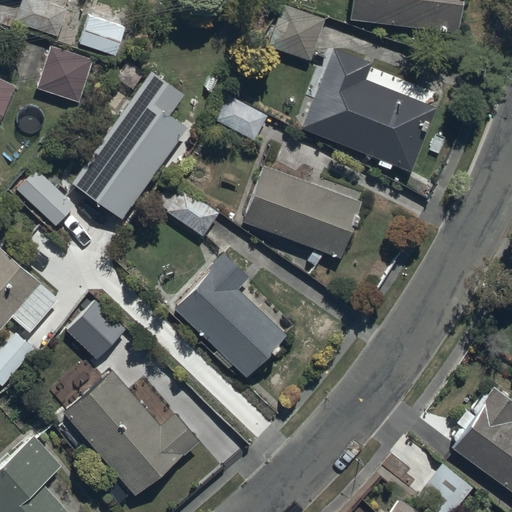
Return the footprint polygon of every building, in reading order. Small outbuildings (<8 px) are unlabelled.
[(42,0),(18,0),(12,18),(57,35),(56,38),(70,43),(75,31),(61,26),(67,9),(42,0)] [(349,0),(347,18),(457,32),(461,0),(349,0)] [(308,60),(325,18),(283,1),(266,42),(308,60)] [(85,15),(77,41),(114,53),(122,27),(85,15)] [(49,45),(36,85),(78,100),(92,60),(49,45)] [(332,46),(301,126),(380,158),(378,163),(389,168),(391,164),(409,171),(425,132),(422,130),(425,122),(428,124),(435,106),(364,78),(371,62),(332,46)] [(184,93),(149,69),(71,181),(122,217),(185,127),(168,115),(184,93)] [(0,101),(12,77),(0,70),(0,101)] [(223,95),(211,118),(253,139),(265,116),(223,95)] [(262,163),(241,219),(340,257),(361,200),(262,163)] [(32,168),(14,188),(54,225),(73,206),(32,168)] [(168,184),(155,201),(201,236),(217,214),(184,189),(181,193),(168,184)] [(28,331),(57,298),(0,248),(0,325),(9,314),(28,331)] [(221,253),(172,305),(245,375),(286,332),(237,287),(246,277),(221,253)] [(66,329),(97,358),(126,328),(95,299),(66,329)] [(32,347),(14,330),(0,346),(0,384),(32,347)] [(111,369),(62,411),(133,494),(197,438),(174,411),(159,424),(111,369)] [(511,400),(492,386),(449,446),(511,491),(511,400)] [(32,434),(0,463),(0,511),(67,511),(41,483),(60,465),(32,434)] [(460,511),(477,493),(440,460),(415,490),(441,511),(460,511)] [(417,511),(399,500),(390,511),(417,511)]
